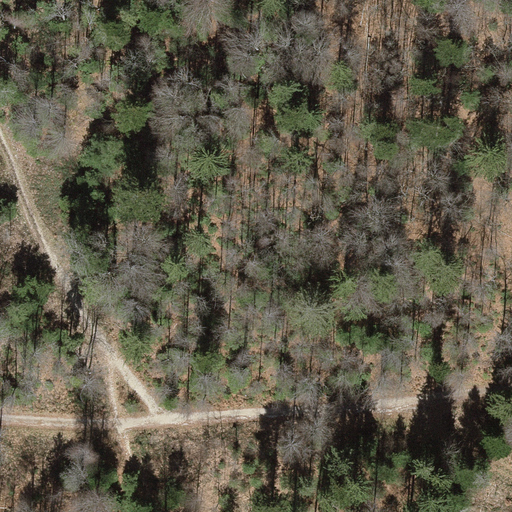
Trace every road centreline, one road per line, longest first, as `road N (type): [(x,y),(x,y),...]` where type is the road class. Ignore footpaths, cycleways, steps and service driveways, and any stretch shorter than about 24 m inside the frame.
road 1 (track): [(511,386),(161,421)]
road 2 (track): [(0,141),(62,284),(161,421)]
